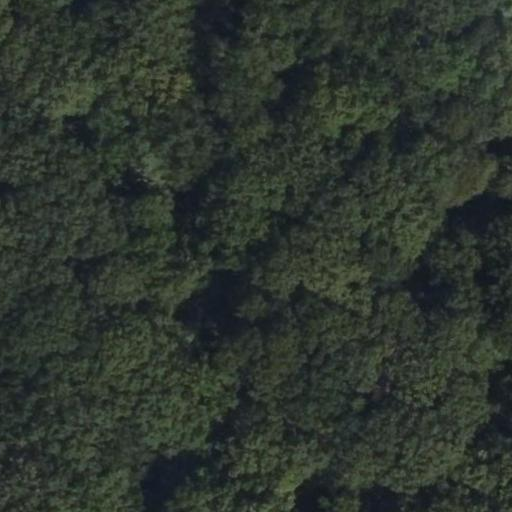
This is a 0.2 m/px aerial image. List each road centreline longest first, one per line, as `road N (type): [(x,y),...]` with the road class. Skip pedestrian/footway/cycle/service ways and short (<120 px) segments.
road 1 (track): [(302,0),(489,200),(511,211)]
road 2 (track): [(489,200),(474,0)]
